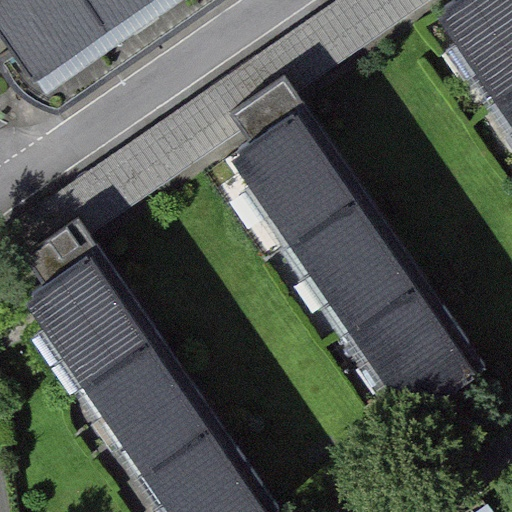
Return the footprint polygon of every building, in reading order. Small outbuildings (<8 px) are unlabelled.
[(14,0),(0,10),(0,34),(4,41),(40,93),(177,0),(14,0)] [(344,0),(10,228),(36,267),(428,0),(344,0)] [(511,0),(446,0),(435,7),(511,120),(511,0)] [(224,159),(402,417),(481,363),(303,105),(224,159)] [(20,293),(169,511),(259,511),(273,503),(95,242),(20,293)]
